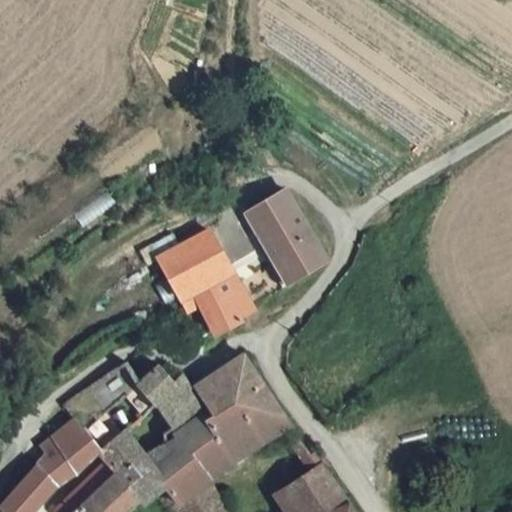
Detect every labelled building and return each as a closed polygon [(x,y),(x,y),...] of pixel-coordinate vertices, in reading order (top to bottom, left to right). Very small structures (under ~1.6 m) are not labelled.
[(291,282),(331,257),(287,184),(249,207),(291,282)] [(168,254),(189,295),(198,290),(234,269),(213,227),(168,254)] [(238,312),(252,304),(234,269),(198,290),(220,333),(242,321),(238,312)] [(162,480),(176,502),(219,474),(217,469),(236,457),(231,447),(284,413),(247,357),(191,391),(200,405),(175,420),(166,474),(162,480)] [(145,378),(157,395),(176,382),(165,364),(145,378)] [(183,378),(176,382),(157,395),(175,420),(200,405),(191,391),(183,378)] [(162,480),(166,474),(119,412),(91,431),(101,444),(120,467),(144,496),(162,480)] [(231,447),(236,457),(290,422),(284,413),(231,447)] [(48,443),(55,449),(1,506),(12,511),(31,511),(46,498),(101,444),(91,431),(79,416),(48,443)] [(46,498),(59,511),(72,511),(120,467),(101,444),(46,498)] [(281,486),(294,511),(320,511),(347,498),(318,455),(314,458),(281,486)] [(126,511),(144,496),(120,467),(72,511),(126,511)] [(176,502),(183,511),(231,511),(219,474),(176,502)] [(355,511),(347,498),(320,511),(355,511)]
